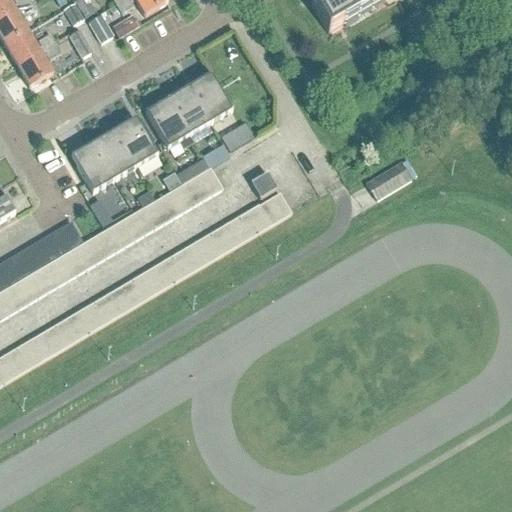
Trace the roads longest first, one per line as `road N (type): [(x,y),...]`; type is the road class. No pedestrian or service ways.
road 1 (residential): [(12,139),(229,13)]
road 2 (residential): [(0,252),(57,216),(12,139)]
road 3 (residential): [(304,145),(229,13)]
